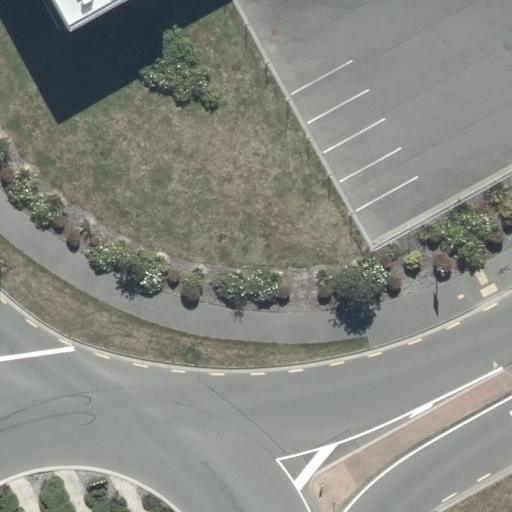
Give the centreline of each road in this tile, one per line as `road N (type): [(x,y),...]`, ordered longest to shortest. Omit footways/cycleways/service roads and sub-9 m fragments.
road 1 (unclassified): [(511,326),(367,393),(184,445)]
road 2 (unclassified): [(511,430),(382,511)]
road 3 (tertiary): [(0,338),(103,412)]
